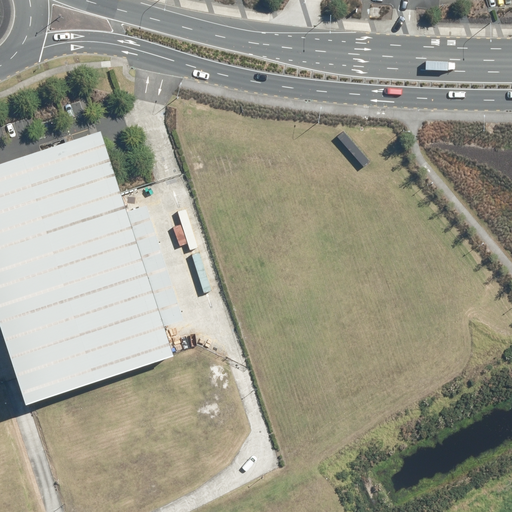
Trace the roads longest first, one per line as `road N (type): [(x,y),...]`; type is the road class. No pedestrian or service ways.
road 1 (tertiary): [(511,97),(309,87),(86,38),(19,53)]
road 2 (tertiary): [(93,0),(263,42),(511,58)]
